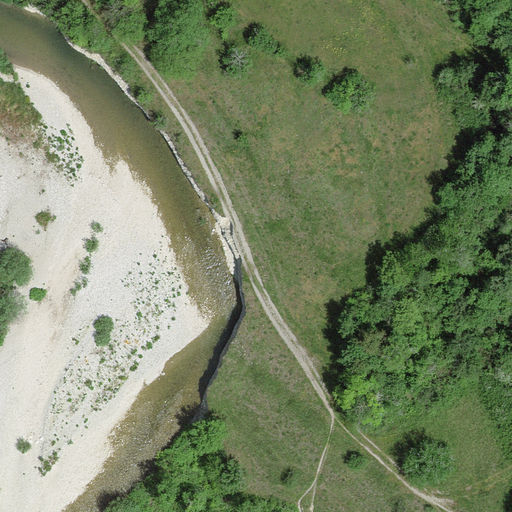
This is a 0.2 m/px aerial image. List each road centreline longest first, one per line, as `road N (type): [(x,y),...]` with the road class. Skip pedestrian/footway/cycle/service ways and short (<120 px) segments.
road 1 (track): [(87,0),(137,52),(186,125),(257,283),(335,411),(446,511)]
road 2 (track): [(511,57),(454,36),(399,0)]
